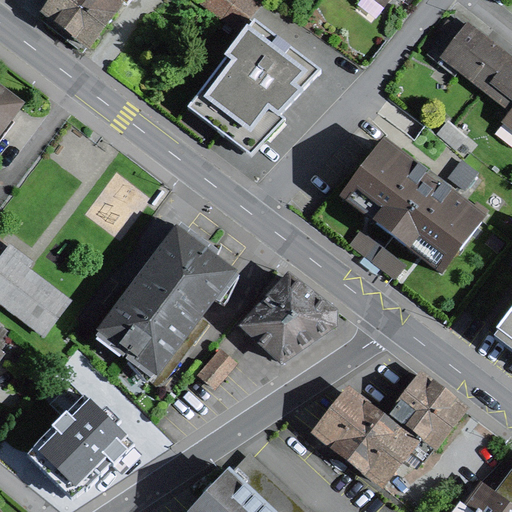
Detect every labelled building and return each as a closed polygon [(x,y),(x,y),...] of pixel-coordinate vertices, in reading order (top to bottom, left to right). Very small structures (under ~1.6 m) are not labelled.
[(129,0),(52,0),(40,16),(90,54),(129,0)] [(263,6),(254,0),(199,0),(193,10),(237,40),(263,6)] [(364,0),(366,1),(366,0),(372,0),(385,10),(392,0),(364,0)] [(511,58),(459,16),(430,54),(510,115),(503,124),(511,131),(511,58)] [(226,61),(188,112),(252,159),(287,122),(282,119),(322,73),(255,24),(249,31),(247,29),(224,60),(226,61)] [(0,86),(0,141),(26,106),(0,86)] [(467,139),(448,122),(436,136),(455,153),(467,139)] [(385,142),(340,201),(442,279),(487,220),(385,142)] [(480,174),(462,161),(447,180),(466,193),(480,174)] [(155,379),(158,381),(215,304),(224,309),(228,304),(237,285),(240,281),(236,277),(237,275),(218,261),(222,250),(200,241),(182,227),(180,231),(177,229),(97,336),(99,337),(96,340),(126,363),(147,385),(155,379)] [(408,265),(362,231),(350,247),(365,258),(382,271),(396,282),(408,265)] [(0,307),(46,340),(74,300),(7,253),(0,262),(0,307)] [(382,271),(365,258),(361,264),(377,277),(382,271)] [(239,330),(282,370),(338,331),(338,313),(289,275),(239,330)] [(511,313),(497,334),(499,336),(495,342),(511,355),(511,313)] [(0,364),(6,357),(0,352),(0,343),(8,332),(0,326),(0,364)] [(221,351),(197,377),(215,393),(239,366),(221,351)] [(349,389),(311,437),(384,494),(414,455),(425,465),(434,452),(438,455),(471,411),(422,373),(388,418),(349,389)] [(50,459),(76,497),(138,457),(112,417),(50,459)] [(196,511),(311,511),(251,455),(196,511)] [(511,511),(511,474),(496,496),(481,485),(464,509),(460,506),(455,511),(511,511)]
